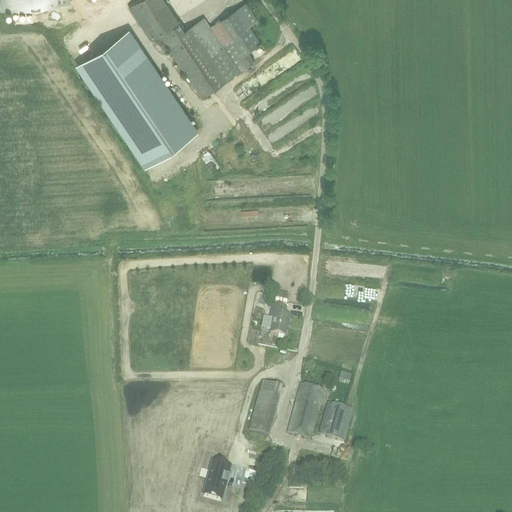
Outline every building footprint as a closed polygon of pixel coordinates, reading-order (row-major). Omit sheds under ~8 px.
[(0,0),(0,7),(0,11),(70,3),(69,0),(0,0)] [(151,41),(176,24),(159,0),(138,0),(128,7),(151,41)] [(176,24),(151,41),(160,35),(201,97),(254,62),(247,52),(260,43),(249,26),(257,20),(246,3),(221,20),(210,27),(204,17),(190,27),(184,31),(179,23),(176,24)] [(129,29),(75,65),(144,168),(198,132),(129,29)] [(291,95),(295,93),(291,83),(286,86),(291,95)] [(311,110),(293,121),(298,129),(316,118),(311,110)] [(308,147),(315,142),(311,136),(317,132),(313,127),(301,136),(308,147)] [(244,130),(236,131),(238,142),(246,140),(244,130)] [(252,155),(257,145),(250,141),(245,151),(252,155)] [(273,317),(270,333),(285,336),(287,324),(288,324),(290,315),(284,314),(285,307),(271,305),(269,317),(273,317)] [(262,381),(259,392),(249,431),(268,437),(282,386),(262,381)] [(310,439),(324,391),(300,384),(287,433),(310,439)] [(328,403),(319,434),(343,441),(352,410),(328,403)] [(279,453),(289,456),(292,444),(282,441),(279,453)] [(259,461),(249,458),(242,483),(253,486),(259,461)] [(230,466),(212,462),(203,496),(221,500),(230,466)] [(350,477),(373,480),(375,470),(352,467),(350,477)]
